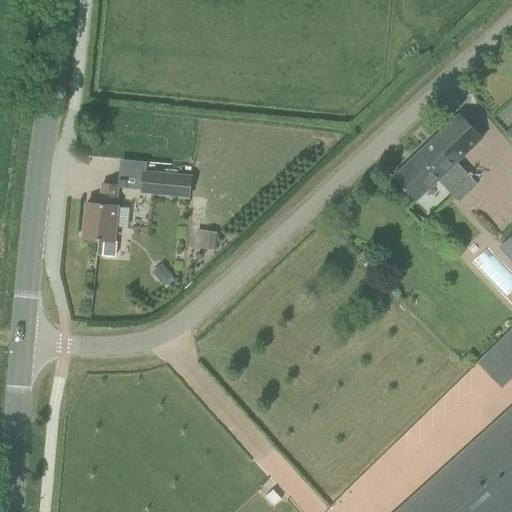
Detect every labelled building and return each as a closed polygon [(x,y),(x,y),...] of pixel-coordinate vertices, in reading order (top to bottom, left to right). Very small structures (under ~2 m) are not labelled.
[(434,138),(392,178),(406,192),(415,201),(437,180),(458,202),(477,184),(456,162),(482,138),(473,128),(460,114),(434,138)] [(189,196),(191,177),(143,173),(141,192),(189,196)] [(87,203),(83,239),(100,240),(99,255),(112,257),(116,254),(117,242),(113,242),(115,228),(127,229),(129,208),(117,207),(119,186),(102,184),(100,204),(87,203)] [(198,230),(195,247),(213,250),(215,233),(198,230)] [(511,262),(511,235),(498,248),(511,262)] [(173,278),(164,268),(154,276),(163,287),(173,278)] [(511,377),(511,328),(477,363),(502,388),(511,377)] [(511,511),(511,412),(401,511),(508,511),(511,509),(511,511)]
